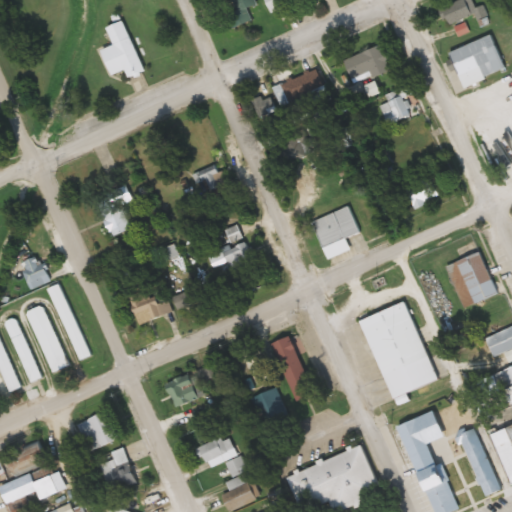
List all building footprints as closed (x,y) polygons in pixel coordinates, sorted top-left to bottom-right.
[(254,0),(222,0),(234,29),(252,22),(247,10),(257,6),(254,0)] [(267,0),(272,13),(287,7),(284,0),(267,0)] [(454,25),(480,12),(474,0),(462,0),(445,9),(454,25)] [(145,71),(123,21),(107,28),(115,46),(103,51),(114,76),(126,70),(130,78),(145,71)] [(465,87),(509,72),(496,36),(453,51),(465,87)] [(352,78),(374,70),(379,82),(396,76),(385,46),(346,61),(352,78)] [(276,87),(284,106),(313,94),(316,102),(330,96),(319,69),(276,87)] [(412,116),(402,97),(381,107),(391,127),(412,116)] [(411,184),(413,205),(439,203),(437,181),(411,184)] [(325,249),(363,233),(352,207),(314,223),(325,249)] [(118,237),(131,226),(119,211),(106,222),(118,237)] [(244,239),(241,230),(231,233),(234,243),(244,239)] [(234,271),(255,264),(248,243),(227,250),(234,271)] [(463,308),(499,295),(485,253),(449,265),(463,308)] [(34,288),(53,278),(41,255),(21,265),(34,288)] [(79,361),(90,357),(63,284),(52,288),(79,361)] [(131,297),(142,325),(173,314),(165,290),(147,297),(146,292),(131,297)] [(362,322),(395,403),(440,384),(406,303),(362,322)] [(28,314),(54,373),(71,366),(44,306),(28,314)] [(41,380),(20,319),(8,323),(30,384),(41,380)] [(511,350),(511,327),(487,340),(496,358),(511,350)] [(0,368),(9,393),(21,389),(0,333),(0,368)] [(278,343),(297,402),(315,396),(297,337),(278,343)] [(511,368),(468,386),(487,432),(495,429),(491,418),(511,409),(511,427),(495,434),(511,476),(511,368)] [(170,383),(179,408),(205,399),(196,374),(170,383)] [(264,428),(289,419),(279,390),(254,399),(264,428)] [(79,426),(92,453),(122,439),(110,412),(79,426)] [(479,436),(469,414),(433,430),(442,452),(479,436)] [(434,511),(443,511),(456,507),(423,423),(402,432),(434,511)] [(234,438),(201,447),(206,466),(239,457),(234,438)] [(9,454),(19,476),(52,461),(42,440),(9,454)] [(314,511),(349,511),(383,499),(383,494),(367,447),(292,474),(303,505),(312,505),(314,511)] [(103,466),(114,494),(141,483),(127,448),(114,453),(117,460),(103,466)] [(232,511),(263,500),(258,489),(255,491),(247,472),(261,467),(258,459),(246,464),(244,456),(227,463),(234,480),(229,483),(232,493),(225,496),(231,511),(232,511)] [(477,474),(487,498),(503,491),(492,467),(477,474)] [(62,493),(54,476),(38,483),(34,474),(2,488),(9,505),(42,491),(46,500),(62,493)]
